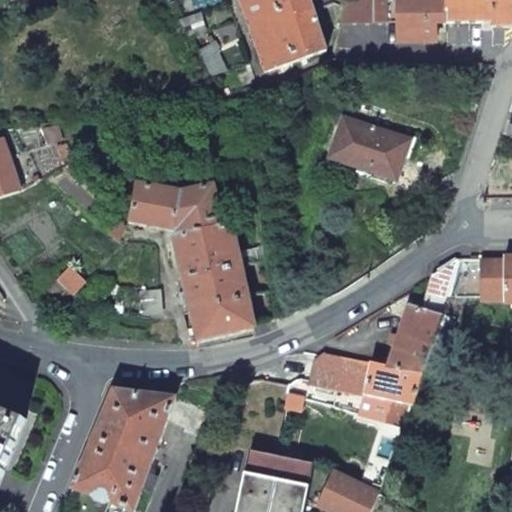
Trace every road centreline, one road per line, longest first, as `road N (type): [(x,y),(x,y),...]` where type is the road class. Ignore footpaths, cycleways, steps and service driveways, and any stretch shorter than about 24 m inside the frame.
road 1 (residential): [(99,362),(210,360),(284,342),(464,230)]
road 2 (residential): [(464,230),(467,187),(511,69)]
road 3 (residential): [(99,362),(40,511)]
